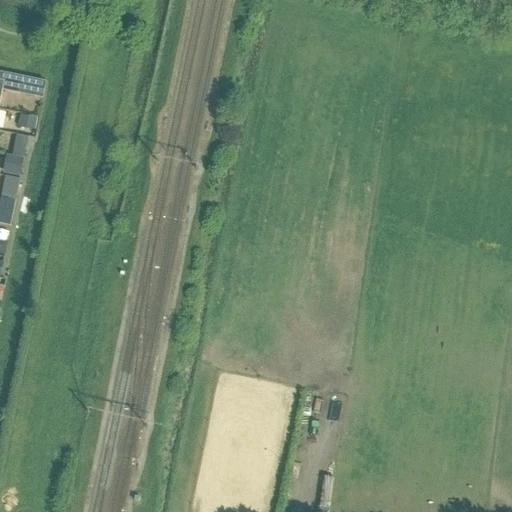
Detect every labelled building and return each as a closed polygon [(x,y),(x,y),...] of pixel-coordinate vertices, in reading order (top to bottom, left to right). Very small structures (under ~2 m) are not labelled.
[(23,78),(20,94),(38,97),(41,81),(23,78)] [(21,117),(18,129),(36,133),(38,120),(21,117)] [(14,147),(12,157),(24,160),(26,149),(14,147)] [(11,158),(7,177),(21,179),(24,161),(11,158)] [(18,191),(20,182),(6,179),(4,188),(18,191)] [(0,208),(0,225),(10,227),(13,212),(0,208)]
